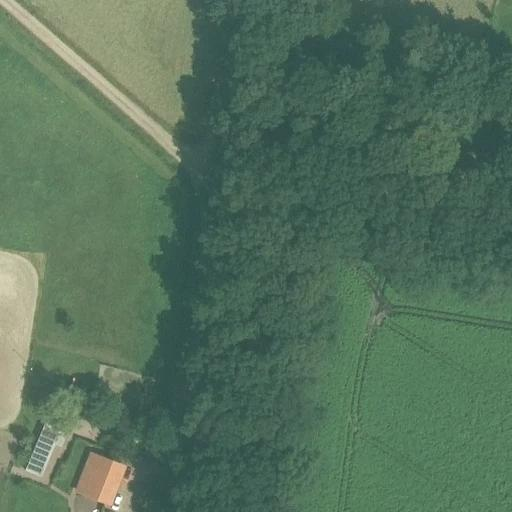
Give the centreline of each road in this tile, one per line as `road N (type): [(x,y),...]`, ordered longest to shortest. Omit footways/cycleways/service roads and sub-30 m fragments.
road 1 (track): [(173,511),(201,171),(1,0)]
road 2 (track): [(511,101),(312,24),(268,18),(243,28),(219,73),(201,171)]
